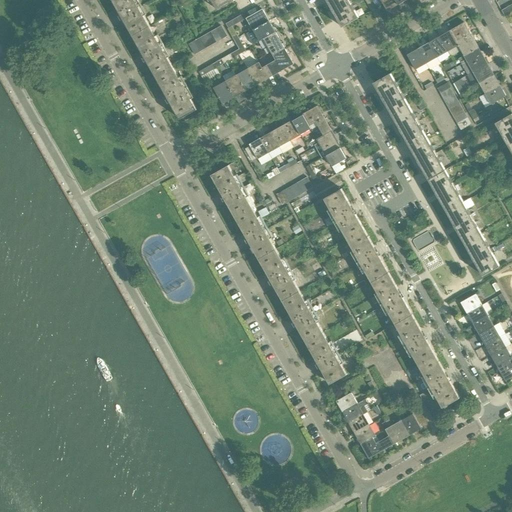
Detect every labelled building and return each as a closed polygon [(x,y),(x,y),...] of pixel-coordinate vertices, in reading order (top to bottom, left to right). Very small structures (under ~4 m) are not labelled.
[(112,0),(146,58),(180,118),(180,119),(197,109),(173,67),(135,0),(112,0)] [(212,0),(218,9),(217,10),(218,10),(235,1),(234,0),(212,0)] [(326,0),(332,8),(331,9),(334,13),(342,27),(359,18),(351,4),(352,4),(349,0),(326,0)] [(398,5),(395,0),(380,0),(387,11),(388,10),(389,10),(394,7),(395,7),(398,5)] [(511,4),(501,10),(505,16),(511,11),(511,4)] [(247,19),(253,30),(269,21),(269,20),(269,21),(263,10),(263,9),(247,18),(247,19)] [(364,15),(370,29),(378,26),(373,12),(364,15)] [(259,41),(264,39),(276,32),(275,32),(269,21),(253,30),(259,41)] [(473,72),(487,65),(488,64),(485,59),(484,59),(481,54),(482,53),(481,53),(478,48),(479,48),(479,47),(478,48),(476,44),(476,43),(475,43),(470,35),(471,34),(470,34),(468,31),(469,30),(465,22),(464,22),(465,23),(451,31),(450,30),(450,31),(456,43),(457,43),(459,45),(463,43),(464,42),(470,52),(464,56),(466,59),(461,62),(468,75),(473,72)] [(222,26),(216,29),(222,39),(227,36),(222,26)] [(228,29),(232,37),(237,34),(232,26),(228,29)] [(216,29),(211,32),(216,42),(222,39),(216,29)] [(458,46),(459,45),(457,43),(456,43),(450,31),(445,34),(440,37),(440,36),(439,37),(448,51),(458,45),(458,46)] [(211,32),(205,35),(211,45),(216,42),(211,32)] [(264,39),(273,55),(285,48),(284,47),(284,46),(284,47),(275,32),(276,32),(264,39)] [(232,37),(237,45),(241,43),(237,34),(232,37)] [(205,35),(200,38),(206,48),(211,45),(205,35)] [(437,57),(448,51),(439,37),(434,40),(429,43),(429,42),(429,43),(437,57)] [(200,38),(194,41),(200,52),(206,48),(200,38)] [(200,52),(194,41),(189,44),(195,54),(200,52)] [(237,45),(239,49),(240,49),(242,53),(246,51),(241,43),(237,45)] [(426,63),(437,57),(429,43),(428,43),(429,43),(423,46),(424,46),(419,49),(418,48),(418,49),(426,63)] [(276,60),(273,62),(279,73),(279,72),(282,71),(283,70),(286,68),(293,64),(294,64),(288,53),(288,54),(285,48),(273,55),(276,60)] [(239,49),(230,54),(233,58),(242,53),(240,49),(239,49)] [(416,69),(426,63),(418,49),(413,52),(408,55),(408,54),(407,55),(416,70),(416,69)] [(252,53),(244,57),(247,62),(254,59),(252,53)] [(230,54),(221,59),(224,63),(233,58),(230,54)] [(221,59),(212,64),(214,69),(224,63),(221,59)] [(259,63),(247,69),(256,85),(257,85),(268,79),(268,78),(273,76),(267,65),(262,68),(259,62),(258,63),(259,63)] [(273,62),(267,65),(273,76),(278,73),(279,73),(273,62)] [(214,69),(212,64),(199,72),(202,76),(214,69)] [(473,72),(479,83),(494,75),(494,74),(491,69),(490,69),(487,65),(473,72)] [(247,69),(236,75),(245,91),(246,91),(256,85),(247,69)] [(227,78),(236,74),(234,70),(225,75),(227,78)] [(398,87),(391,73),(374,83),(382,97),(381,97),(384,102),(400,129),(399,129),(402,133),(418,160),(418,161),(420,165),(427,176),(436,193),(438,198),(439,198),(454,225),(456,230),(457,229),(472,257),(474,261),(475,261),(483,275),(500,266),(492,252),(492,251),(489,247),(474,220),(471,215),(455,188),(456,188),(453,183),(449,176),(438,156),(434,150),(420,125),(420,124),(416,118),(402,93),(398,86),(398,87)] [(235,97),(245,91),(236,75),(225,82),(234,98),(235,97)] [(479,83),(485,94),(499,86),(500,85),(497,80),(496,80),(493,75),(494,75),(479,83)] [(234,98),(225,82),(214,88),(223,104),(234,98)] [(437,88),(440,93),(451,87),(448,82),(437,88)] [(500,85),(485,94),(490,102),(491,104),(506,96),(506,95),(506,96),(503,90),(502,91),(499,86),(500,85)] [(440,93),(443,98),(454,93),(451,87),(440,93)] [(443,98),(446,103),(457,98),(454,93),(443,98)] [(446,103),(449,108),(459,102),(457,98),(446,103)] [(449,108),(452,113),(462,107),(459,102),(449,108)] [(316,122),(323,135),(323,136),(331,132),(332,131),(332,130),(331,131),(329,127),(329,126),(328,126),(323,118),(324,117),(323,117),(321,114),(322,114),(317,106),(318,107),(304,114),(303,114),(310,126),(316,122)] [(452,113),(454,118),(465,113),(462,107),(452,113)] [(469,112),(473,119),(478,116),(474,109),(472,110),(473,110),(469,112)] [(465,113),(454,118),(457,123),(467,117),(465,113)] [(507,142),(511,151),(511,113),(496,123),(503,136),(506,142),(507,142)] [(311,129),(310,126),(303,114),(298,117),(298,118),(293,121),(293,120),(292,120),(301,135),(311,129)] [(471,124),(467,117),(457,123),(461,130),(471,124)] [(290,141),(301,135),(292,120),(287,123),(287,124),(283,127),(282,126),(290,141)] [(280,147),(290,141),(282,126),(276,129),(277,130),(272,132),(271,132),(280,147)] [(269,153),(280,147),(271,132),(266,135),(266,136),(261,139),(261,138),(260,138),(261,138),(269,153)] [(334,137),(331,132),(323,136),(323,135),(317,139),(319,142),(320,145),(335,136),(334,137)] [(320,145),(326,156),(341,147),(338,142),(337,142),(334,137),(335,137),(335,136),(320,145)] [(259,159),(269,153),(261,138),(255,141),(255,142),(250,145),(250,144),(250,146),(245,149),(246,150),(244,151),(250,162),(257,158),(258,159),(259,159)] [(341,147),(326,156),(332,165),(331,165),(332,167),(347,158),(344,152),(343,153),(340,148),(341,147)] [(221,191),(319,365),(330,383),(330,384),(347,374),(347,373),(240,184),(243,183),(238,174),(235,176),(229,166),(229,165),(212,175),(212,176),(221,191)] [(307,177),(302,180),(308,190),(313,187),(307,177)] [(302,180),(297,183),(303,193),(308,190),(302,180)] [(297,183),(292,186),(298,196),(303,193),(297,183)] [(292,186),(287,189),(292,199),(298,196),(292,186)] [(419,365),(441,404),(443,407),(460,397),(342,189),(342,188),(324,198),(325,199),(348,240),(419,365)] [(287,189),(282,192),(287,202),(292,199),(287,189)] [(287,202),(282,192),(276,194),(282,205),(287,202)] [(467,313),(468,313),(482,305),(476,294),(461,302),(461,303),(462,302),(465,307),(464,307),(467,313)] [(473,323),(473,324),(488,315),(482,305),(468,313),(471,318),(470,318),(473,323)] [(316,312),(319,318),(322,317),(322,316),(324,315),(321,309),(316,312)] [(479,334),(494,326),(488,315),(473,324),(474,323),(477,328),(476,329),(479,334)] [(341,323),(345,329),(354,324),(350,318),(341,323)] [(485,345),(500,337),(494,326),(479,334),(479,335),(480,334),(483,339),(482,339),(485,345)] [(488,350),(491,355),(506,347),(500,337),(485,345),(486,345),(489,350),(488,350)] [(498,366),(509,360),(511,358),(511,357),(506,347),(491,355),(491,356),(492,355),(495,360),(494,361),(497,366),(497,367),(498,366)] [(511,365),(509,360),(498,366),(506,380),(505,380),(505,381),(511,377),(511,365)] [(416,400),(409,390),(391,400),(392,403),(399,400),(400,401),(406,397),(410,403),(416,400)] [(342,411),(343,412),(358,403),(351,392),(336,401),(337,401),(340,406),(343,411),(342,411)] [(348,422),(349,423),(364,414),(368,412),(372,410),(368,404),(366,399),(358,403),(343,412),(346,416),(346,417),(349,422),(348,422)] [(452,409),(455,415),(460,412),(457,406),(452,409)] [(413,413),(402,420),(410,435),(411,435),(410,434),(415,431),(415,432),(421,429),(421,428),(413,413)] [(354,433),(355,433),(370,425),(364,414),(349,423),(349,422),(352,427),(352,428),(355,433),(354,433)] [(385,429),(389,436),(393,443),(394,444),(394,443),(399,440),(400,441),(400,440),(405,437),(405,438),(410,435),(402,420),(388,427),(385,429)] [(360,443),(361,443),(372,437),(376,436),(370,425),(355,433),(358,437),(358,438),(361,443),(360,443)] [(372,437),(361,443),(361,444),(361,443),(369,457),(368,457),(369,458),(378,453),(377,452),(389,446),(385,438),(376,443),(372,437)]
